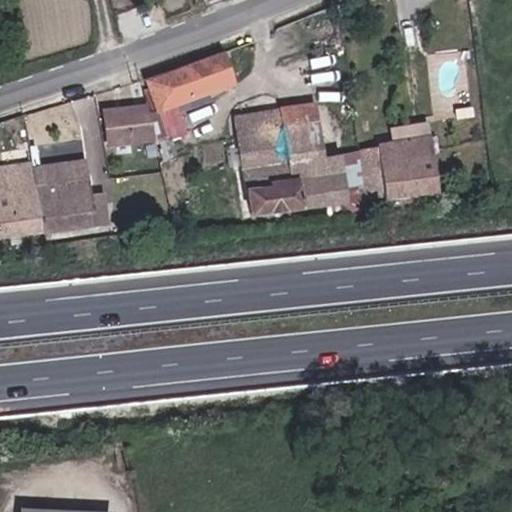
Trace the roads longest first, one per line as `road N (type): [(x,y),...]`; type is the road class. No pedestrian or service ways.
road 1 (trunk): [(0,383),(511,329)]
road 2 (trunk): [(511,269),(0,323)]
road 3 (residential): [(270,0),(0,102)]
